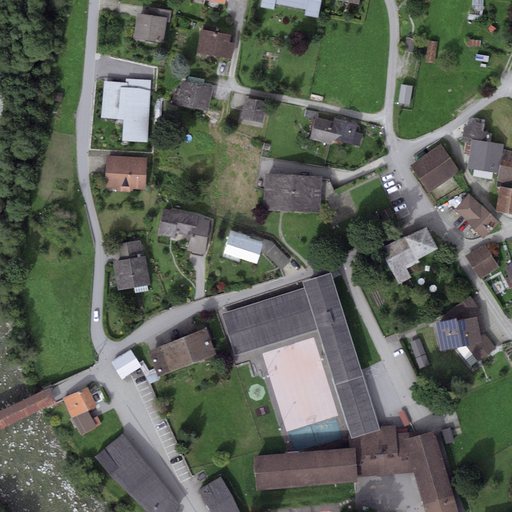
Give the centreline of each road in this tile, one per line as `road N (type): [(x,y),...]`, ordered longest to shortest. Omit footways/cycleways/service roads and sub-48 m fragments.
road 1 (residential): [(92,0),(81,170),(98,245),(97,335),(110,355)]
road 2 (residential): [(438,218),(345,261),(182,310),(110,355)]
road 3 (residential): [(386,123),(232,87),(241,10)]
road 4 (residential): [(110,355),(90,374),(0,420)]
road 5 (residential): [(386,123),(389,0)]
